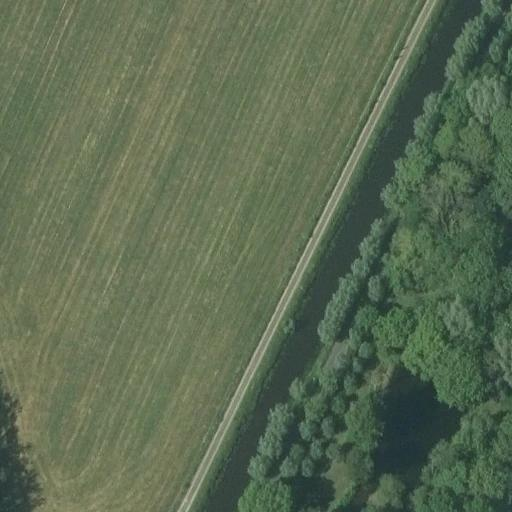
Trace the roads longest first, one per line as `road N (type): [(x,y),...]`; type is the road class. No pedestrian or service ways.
road 1 (unclassified): [(259,511),(511,1)]
road 2 (track): [(180,511),(429,0)]
